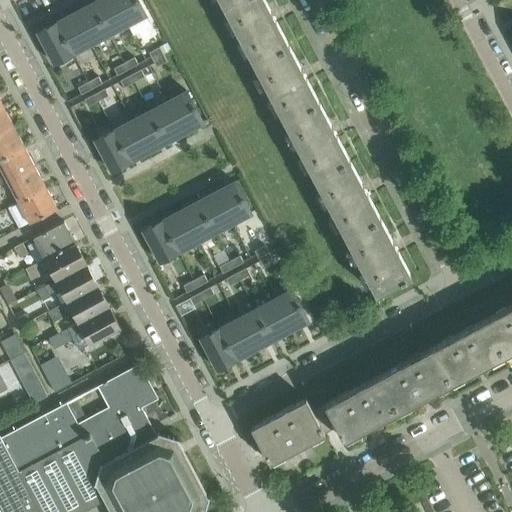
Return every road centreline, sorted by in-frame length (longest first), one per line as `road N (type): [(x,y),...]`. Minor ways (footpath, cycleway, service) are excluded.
road 1 (residential): [(209,419),(0,22)]
road 2 (residential): [(462,287),(310,0)]
road 3 (residential): [(209,419),(462,287)]
road 4 (residential): [(511,391),(276,511)]
